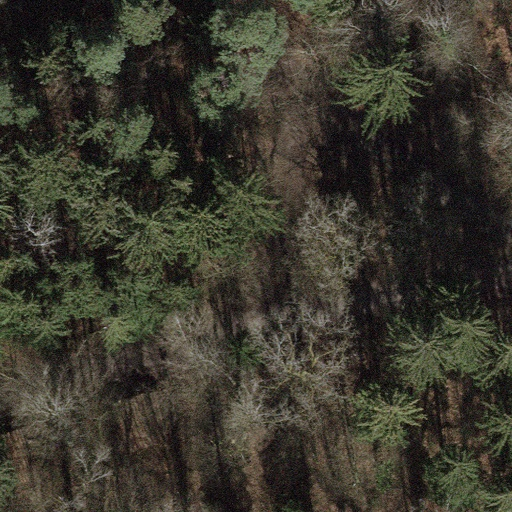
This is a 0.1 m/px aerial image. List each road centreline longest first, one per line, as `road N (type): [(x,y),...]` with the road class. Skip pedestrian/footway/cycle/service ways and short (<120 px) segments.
road 1 (track): [(511,273),(285,319),(0,419)]
road 2 (track): [(285,319),(289,76),(222,0)]
road 3 (track): [(289,76),(414,182),(511,229)]
